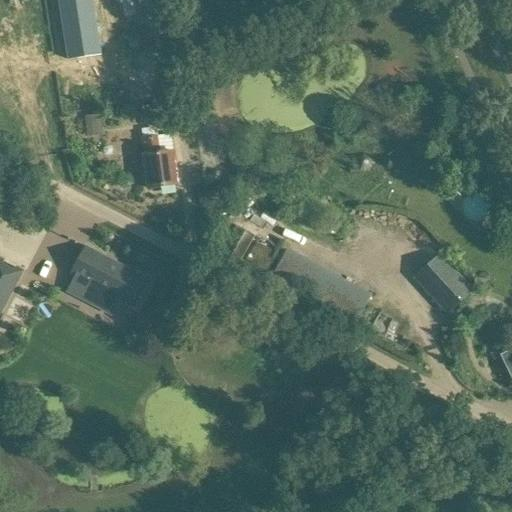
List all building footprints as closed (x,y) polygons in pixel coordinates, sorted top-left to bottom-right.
[(91,0),(58,0),(68,60),(100,55),(91,0)] [(135,0),(115,0),(117,18),(137,17),(135,0)] [(206,77),(216,80),(219,71),(209,67),(206,77)] [(147,157),(145,157),(149,189),(178,185),(173,153),(161,155),(158,138),(144,140),(147,157)] [(327,170),(315,161),(308,170),(320,179),(327,170)] [(147,279),(86,244),(72,270),(75,272),(67,286),(112,312),(120,297),(133,304),(147,279)] [(363,320),(377,293),(289,248),(275,275),(363,320)] [(475,290),(440,253),(413,279),(448,315),(475,290)] [(0,259),(0,315),(23,271),(15,267),(13,271),(2,265),(4,261),(0,259)]
